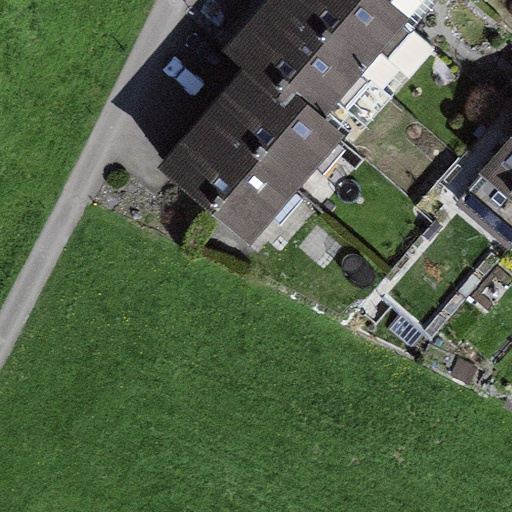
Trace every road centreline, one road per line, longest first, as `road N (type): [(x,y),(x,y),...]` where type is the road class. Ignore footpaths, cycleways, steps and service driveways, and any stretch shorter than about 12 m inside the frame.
road 1 (residential): [(172,0),(84,177)]
road 2 (track): [(84,177),(0,339)]
